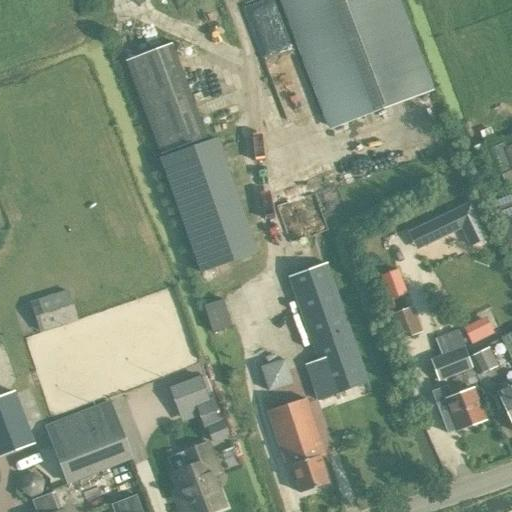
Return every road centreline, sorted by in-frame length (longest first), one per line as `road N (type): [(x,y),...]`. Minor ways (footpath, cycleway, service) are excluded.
road 1 (track): [(275,255),(245,47)]
road 2 (tertiary): [(397,511),(511,472)]
